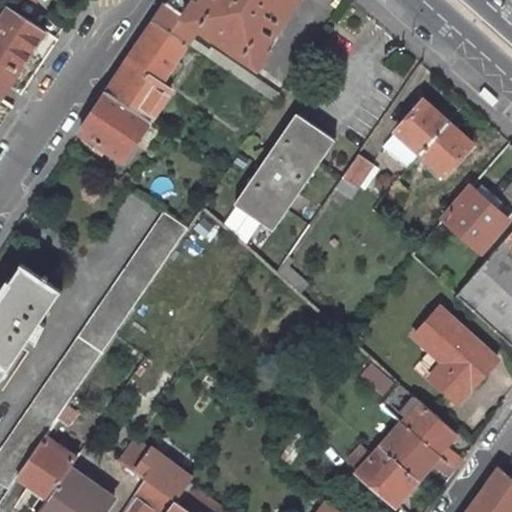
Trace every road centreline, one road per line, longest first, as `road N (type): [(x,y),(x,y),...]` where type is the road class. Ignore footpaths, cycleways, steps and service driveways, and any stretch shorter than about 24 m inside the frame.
road 1 (residential): [(0,188),(127,0)]
road 2 (secondary): [(421,0),(511,81)]
